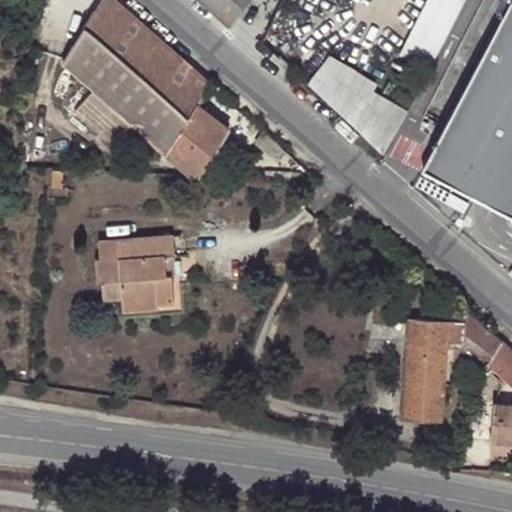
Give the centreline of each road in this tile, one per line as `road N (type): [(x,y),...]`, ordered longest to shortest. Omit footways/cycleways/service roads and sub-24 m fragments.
road 1 (secondary): [(0,435),(386,487),(501,511)]
road 2 (residential): [(511,306),(166,0)]
road 3 (unclassified): [(0,490),(153,511)]
